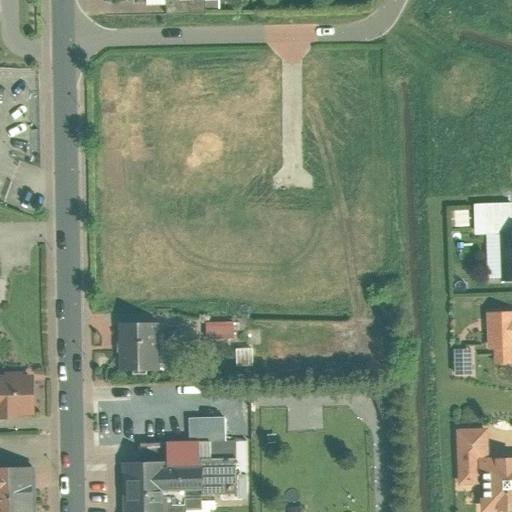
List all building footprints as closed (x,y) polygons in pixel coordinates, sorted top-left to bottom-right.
[(511,205),(475,206),(476,235),(511,234),(511,205)] [(503,285),(511,284),(511,235),(502,236),(503,285)] [(489,354),(495,354),(496,368),(511,366),(511,316),(488,317),(489,354)] [(208,338),(236,338),(237,322),(208,321),(208,338)] [(119,328),(120,379),(161,378),(160,327),(119,328)] [(456,378),(473,377),(472,353),(455,353),(456,378)] [(36,418),(35,379),(0,379),(0,424),(22,424),(22,418),(36,418)] [(454,470),(476,469),(476,440),(453,440),(454,470)] [(201,445),(168,446),(169,469),(201,468),(201,445)] [(237,463),(203,464),(203,498),(237,497),(237,463)] [(166,470),(166,465),(124,466),(125,511),(167,511),(167,497),(203,496),(202,468),(166,470)] [(477,511),(511,511),(511,468),(476,469),(477,511)] [(0,511),(36,511),(36,470),(0,471),(0,511)]
